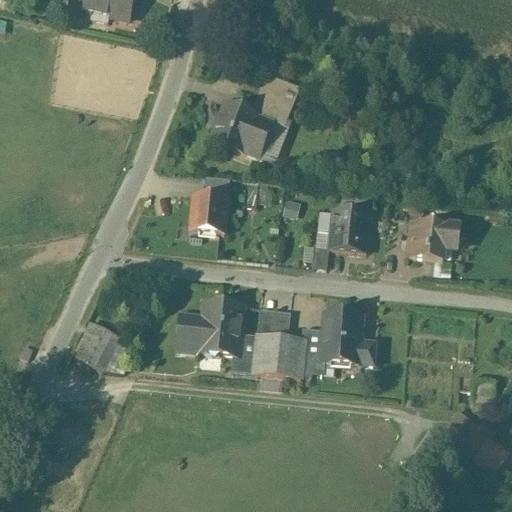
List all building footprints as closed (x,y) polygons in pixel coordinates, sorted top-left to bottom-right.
[(133,0),(71,0),(69,13),(92,18),(91,25),(105,28),(107,21),(127,26),(133,0)] [(299,93),(265,80),(256,103),(290,117),(299,93)] [(290,117),(256,103),(250,118),(274,127),(273,128),(284,133),(290,117)] [(250,118),(225,108),(210,147),(244,160),(258,165),(273,128),(274,127),(250,118)] [(257,191),(245,190),(243,213),(255,214),(257,197),(257,191)] [(265,198),(257,197),(255,214),(255,215),(263,216),(265,198)] [(227,206),(194,202),(190,238),(224,241),(227,206)] [(370,220),(333,216),(330,240),(329,255),(329,256),(365,260),(370,220)] [(458,236),(413,231),(408,265),(442,269),(444,255),(455,256),(458,236)] [(330,240),(318,239),(317,254),(327,255),(329,255),(330,240)] [(317,254),(315,253),(313,274),(326,275),(327,255),(317,254)] [(242,314),(205,310),(203,326),(181,323),(177,357),(232,363),(240,364),(242,346),(244,333),(240,332),(242,314)] [(261,316),(257,347),(254,381),(283,385),(287,345),(290,319),(261,316)] [(361,322),(325,320),(323,338),(322,369),(361,372),(361,371),(373,372),(375,350),(359,348),(361,322)] [(89,328),(73,362),(104,376),(120,343),(89,328)] [(323,338),(304,337),(303,346),(304,346),(300,382),(310,383),(310,379),(321,380),(322,369),(323,338)] [(427,343),(427,358),(447,359),(447,343),(427,343)] [(303,346),(287,345),(283,385),(299,386),(300,382),(304,346),(303,346)] [(242,346),(240,364),(232,363),(230,378),(254,381),(257,347),(242,346)] [(471,383),(473,412),(493,411),(492,383),(471,383)] [(457,416),(438,445),(460,460),(480,431),(457,416)] [(489,442),(472,464),(494,481),(511,458),(489,442)]
